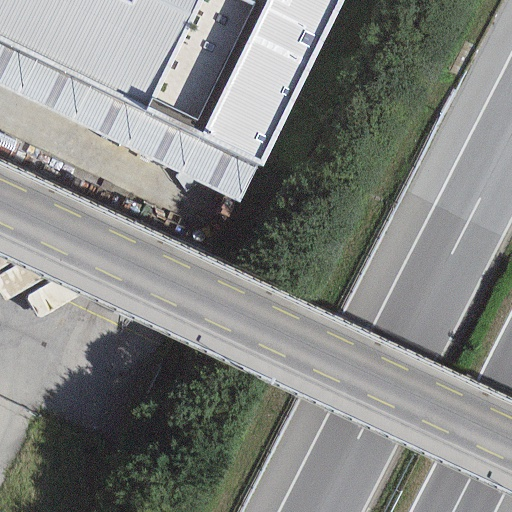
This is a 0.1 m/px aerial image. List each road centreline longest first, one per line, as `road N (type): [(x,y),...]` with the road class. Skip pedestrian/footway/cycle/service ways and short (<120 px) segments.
road 1 (residential): [(0,205),(511,442)]
road 2 (motorway): [(511,130),(317,511)]
road 3 (motorway): [(449,511),(511,389)]
